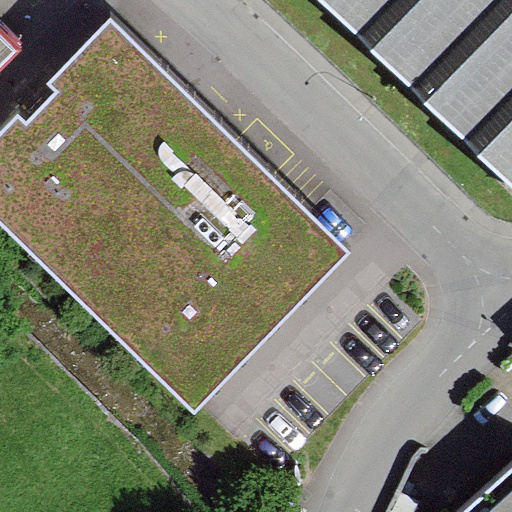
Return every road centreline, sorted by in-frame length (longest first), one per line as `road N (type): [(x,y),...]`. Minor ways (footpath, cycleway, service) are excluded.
road 1 (residential): [(490,288),(167,0)]
road 2 (residential): [(353,511),(490,288)]
